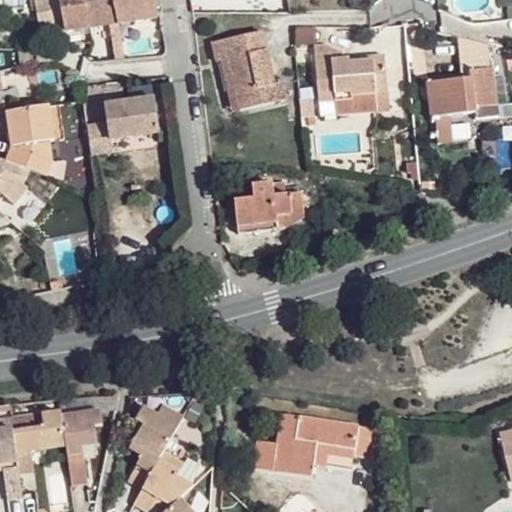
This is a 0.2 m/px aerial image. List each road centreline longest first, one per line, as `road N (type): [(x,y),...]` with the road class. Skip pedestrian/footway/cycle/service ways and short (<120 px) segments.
road 1 (residential): [(174,0),(225,319)]
road 2 (secondary): [(225,319),(374,280),(511,226)]
road 3 (secondary): [(0,362),(225,319)]
